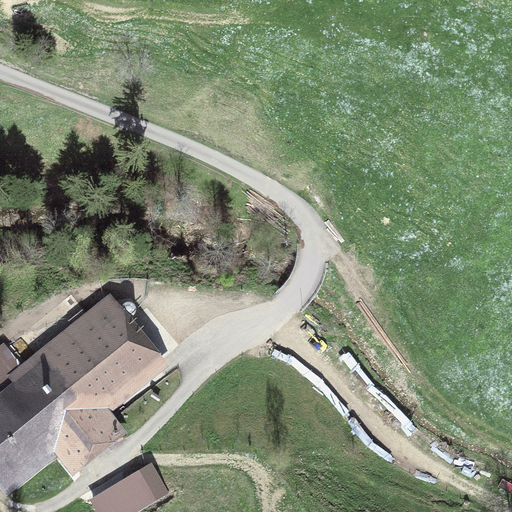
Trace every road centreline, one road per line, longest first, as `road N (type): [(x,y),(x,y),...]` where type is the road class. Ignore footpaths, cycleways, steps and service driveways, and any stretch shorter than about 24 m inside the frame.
road 1 (track): [(0,500),(21,511),(46,508),(132,444),(208,365),(287,303),(313,246),(310,225),(274,190),(0,72)]
road 2 (track): [(511,506),(419,455),(267,319)]
